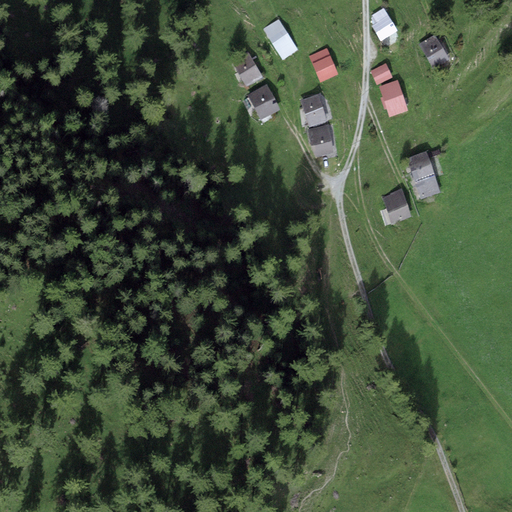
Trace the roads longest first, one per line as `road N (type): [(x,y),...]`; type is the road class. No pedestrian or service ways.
road 1 (track): [(337,199),(384,355),(446,463),(462,511)]
road 2 (track): [(354,145),(376,246),(511,428)]
road 3 (track): [(365,0),(364,91),(337,199)]
